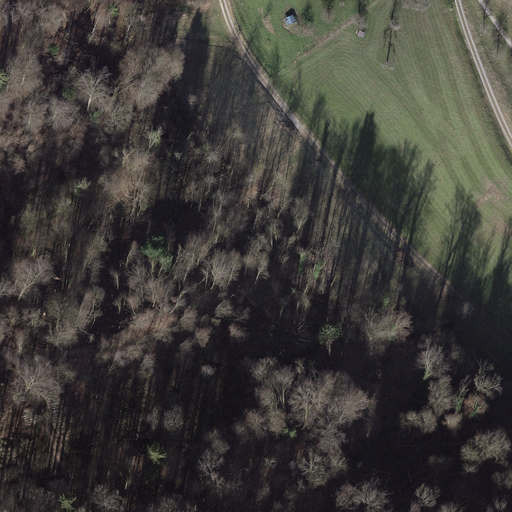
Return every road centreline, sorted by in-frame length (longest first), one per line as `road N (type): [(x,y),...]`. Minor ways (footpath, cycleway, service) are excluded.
road 1 (track): [(511,344),(336,174),(243,47),(221,0)]
road 2 (track): [(128,511),(72,483),(54,450),(40,391),(25,364),(0,353)]
road 3 (track): [(511,141),(457,0)]
